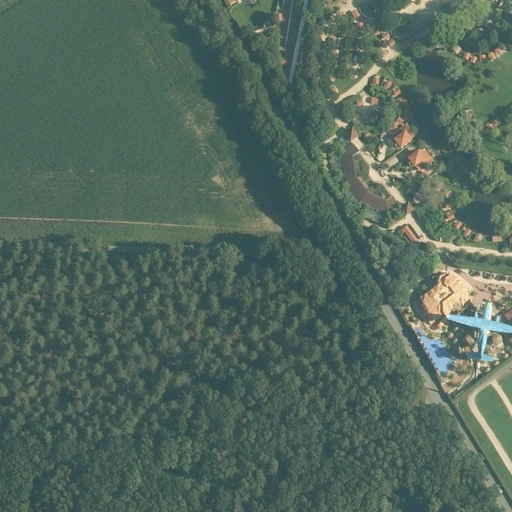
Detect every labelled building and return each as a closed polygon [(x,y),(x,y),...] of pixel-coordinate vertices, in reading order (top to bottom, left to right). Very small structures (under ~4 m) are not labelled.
[(400,128),(405,123),(401,118),(395,123),(400,128)] [(390,135),(400,150),(412,142),(405,131),(409,128),(406,124),(390,135)] [(368,195),(356,179),(352,159),(359,154),(353,146),(341,154),(344,183),(361,204),(386,216),(399,208),(393,199),(386,204),(368,195)] [(419,151),(405,157),(410,169),(416,167),(417,170),(433,163),(428,151),(421,154),(419,151)] [(419,243),(407,227),(402,231),(414,247),(419,243)] [(418,302),(419,305),(430,326),(433,327),(439,329),(451,318),(463,307),(469,298),(464,287),(452,273),(451,272),(431,287),(420,297),(418,302)]
